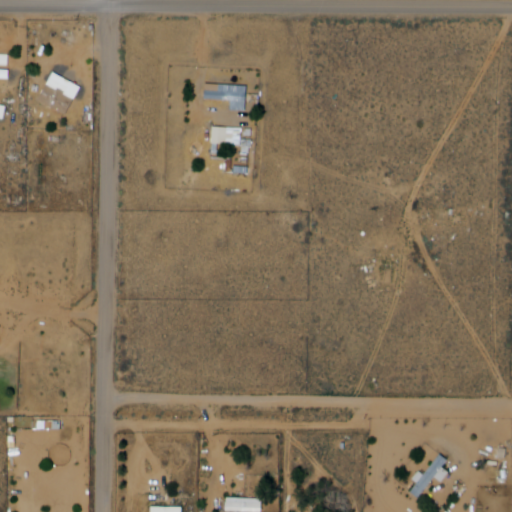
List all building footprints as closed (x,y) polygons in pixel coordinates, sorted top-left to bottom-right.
[(0,78),(12,79),(12,71),(0,70),(0,78)] [(41,98),(57,72),(85,87),(69,114),(41,98)] [(207,89),(207,99),(234,100),(233,110),(249,110),(249,91),(207,89)] [(237,144),(237,128),(209,128),(209,144),(237,144)] [(416,492),(422,484),(416,479),(422,472),(427,476),(443,455),(453,463),(448,469),(454,473),(446,483),(439,477),(423,497),(416,492)] [(229,498),(229,510),(266,511),(266,499),(229,498)] [(299,511),(299,503),(314,503),(314,511),(299,511)]
